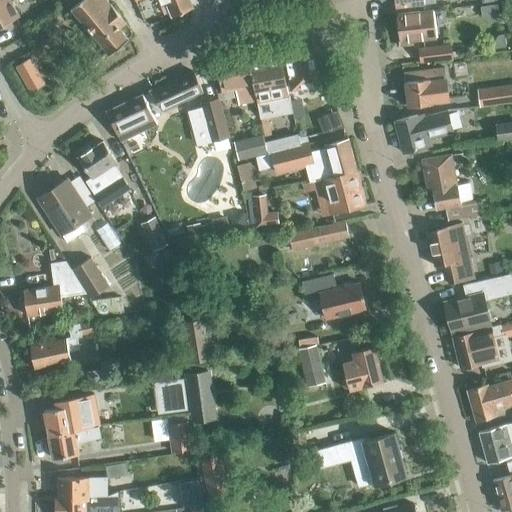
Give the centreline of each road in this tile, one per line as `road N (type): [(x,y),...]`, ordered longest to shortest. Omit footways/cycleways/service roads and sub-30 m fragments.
road 1 (residential): [(477,511),(369,99)]
road 2 (residential): [(38,142),(216,24)]
road 3 (residential): [(11,511),(8,436),(16,403),(0,337)]
